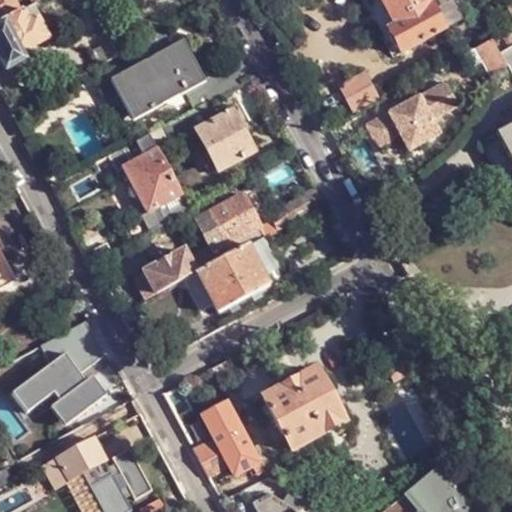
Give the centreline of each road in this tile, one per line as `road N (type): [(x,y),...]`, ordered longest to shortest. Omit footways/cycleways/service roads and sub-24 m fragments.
road 1 (residential): [(239,0),(380,261),(142,390)]
road 2 (residential): [(0,126),(142,390)]
road 3 (residential): [(142,390),(207,511)]
